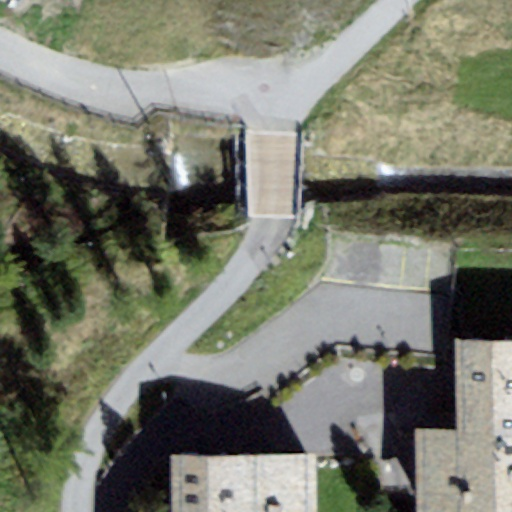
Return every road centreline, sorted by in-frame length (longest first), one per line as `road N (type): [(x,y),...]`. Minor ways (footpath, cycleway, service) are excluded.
road 1 (residential): [(72,511),(73,477),(95,424),(253,264),(285,207),(283,104)]
road 2 (track): [(283,104),(71,85),(0,57)]
road 3 (track): [(283,104),(393,0)]
